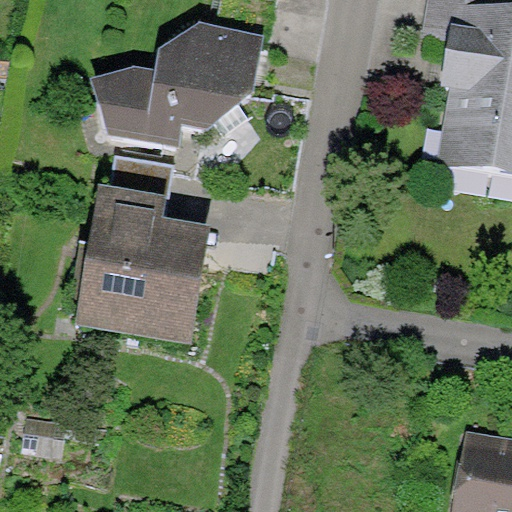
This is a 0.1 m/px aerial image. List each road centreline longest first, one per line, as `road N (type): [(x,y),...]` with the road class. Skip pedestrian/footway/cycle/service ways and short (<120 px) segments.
road 1 (residential): [(303,316),(356,0)]
road 2 (residential): [(303,316),(511,352)]
road 3 (residential): [(262,511),(303,316)]
